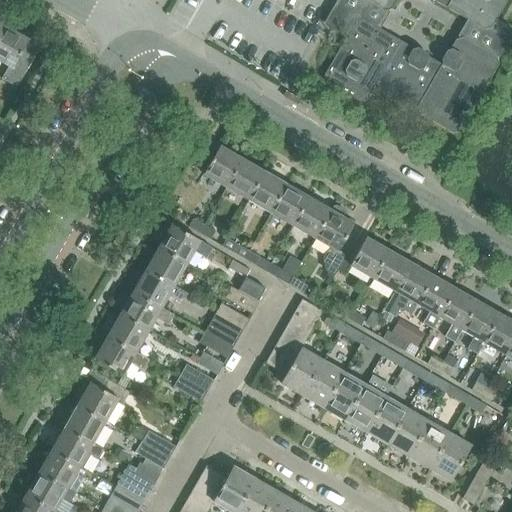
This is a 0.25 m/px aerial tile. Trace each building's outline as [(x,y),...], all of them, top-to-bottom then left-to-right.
[(391,9),(396,0),(365,0),(384,11),(391,9)] [(432,0),(446,8),(450,0),(432,0)] [(450,0),(446,8),(484,30),(491,28),(506,0),(450,0)] [(366,100),(376,84),(375,83),(400,41),(362,19),(355,21),(324,75),(326,82),(359,102),(366,100)] [(5,27),(0,35),(0,61),(8,66),(1,78),(17,87),(38,51),(26,44),(28,40),(5,27)] [(441,64),(417,107),(418,114),(452,133),(459,131),(498,64),(496,57),(462,38),(455,40),(441,64)] [(376,84),(396,95),(421,53),(400,41),(375,83),(376,84)] [(396,95),(417,107),(441,64),(421,53),(396,95)] [(203,174),(226,188),(242,159),(219,146),(203,174)] [(226,188),(248,200),(264,172),(242,159),(226,188)] [(248,200),(270,213),(286,185),(264,172),(248,200)] [(270,213),(292,226),(308,197),(286,185),(270,213)] [(292,226),(314,239),(331,210),(308,197),(292,226)] [(347,215),(346,214),(346,212),(336,206),(333,207),(314,239),(330,247),(323,259),(325,271),(334,276),(345,256),(337,252),(354,223),(345,218),(347,215)] [(188,228),(199,234),(204,225),(193,219),(188,228)] [(186,264),(194,251),(206,259),(212,248),(171,224),(158,247),(186,264)] [(199,234),(211,241),(216,232),(204,225),(199,234)] [(372,279),(388,251),(366,237),(349,266),(372,279)] [(233,254),(243,259),(248,251),(238,245),(233,254)] [(186,264),(158,247),(145,270),(174,286),(186,264)] [(243,259),(256,267),(261,258),(248,251),(243,259)] [(411,263),(388,251),(372,279),(394,292),(411,263)] [(417,305),(416,304),(433,276),(411,263),(394,292),(384,311),(393,316),(399,307),(412,314),(417,305)] [(161,308),(168,296),(182,304),(187,294),(174,286),(145,270),(132,292),(161,308)] [(278,279),(288,285),(293,276),(283,271),(278,279)] [(288,285),(300,292),(305,283),(293,276),(288,285)] [(432,329),(439,317),(455,289),(433,276),(416,304),(428,311),(422,323),(432,329)] [(224,299),(252,315),(259,303),(258,303),(265,290),(246,278),(238,291),(231,287),(224,299)] [(439,318),(451,325),(444,336),(455,342),(461,330),(477,302),(455,289),(439,317),(439,318)] [(173,315),(161,308),(132,292),(120,314),(148,330),(155,318),(167,325),(173,315)] [(322,311),(302,300),(296,310),(316,322),(322,311)] [(484,343),(483,343),(499,314),(477,302),(461,330),(473,337),(467,349),(477,355),(484,343)] [(337,312),(349,319),(353,311),(341,304),(337,312)] [(215,315),(242,331),(249,320),(221,305),(215,315)] [(316,322),(296,310),(290,321),(310,332),(316,322)] [(349,319),(361,326),(366,318),(353,311),(349,319)] [(120,314),(107,336),(135,353),(148,330),(120,314)] [(511,343),(511,321),(499,314),(483,343),(505,356),(511,343)] [(232,349),(239,337),(242,331),(215,315),(211,321),(205,333),(232,349)] [(324,323),(339,331),(344,323),(329,315),(324,323)] [(290,321),(284,331),(304,343),(310,332),(290,321)] [(339,331),(360,344),(365,336),(344,323),(339,331)] [(284,331),(277,342),(298,353),(301,348),(304,343),(284,331)] [(393,346),(398,337),(387,331),(382,339),(393,346)] [(199,344),(226,359),(232,349),(205,333),(199,344)] [(130,362),(142,369),(146,363),(148,359),(135,353),(107,336),(94,359),(122,375),(130,362)] [(360,344),(381,356),(386,348),(365,336),(360,344)] [(398,337),(393,346),(404,352),(409,344),(398,337)] [(277,342),(271,352),(291,364),(298,353),(277,342)] [(291,364),(285,375),(280,383),(302,396),(322,361),(301,348),(298,353),(291,364)] [(381,356),(402,368),(407,360),(386,348),(381,356)] [(271,352),(265,363),(285,375),(291,364),(271,352)] [(196,364),(217,376),(223,365),(202,353),(196,364)] [(425,364),(437,371),(442,363),(430,356),(425,364)] [(402,368),(424,380),(428,372),(407,360),(402,368)] [(302,396),(323,408),(343,373),(322,361),(302,396)] [(437,371),(449,378),(454,370),(442,363),(437,371)] [(186,365),(179,378),(207,393),(214,381),(186,365)] [(424,380),(445,393),(449,385),(428,372),(424,380)] [(323,408),(344,420),(365,385),(343,373),(323,408)] [(173,387),(201,403),(207,393),(179,378),(173,387)] [(100,389),(118,399),(123,402),(129,392),(106,379),(100,389)] [(470,389),(482,396),(486,388),(474,381),(470,389)] [(89,382),(76,405),(105,422),(118,399),(100,389),(89,382)] [(344,420),(365,432),(386,397),(365,385),(344,420)] [(445,393),(466,405),(470,397),(449,385),(445,393)] [(482,396),(494,403),(498,395),(486,388),(482,396)] [(386,397),(365,432),(387,444),(407,409),(386,397)] [(466,405),(483,415),(488,407),(470,397),(466,405)] [(76,405),(64,428),(92,444),(105,422),(76,405)] [(387,444),(408,457),(428,422),(407,409),(387,444)] [(449,434),(428,422),(408,457),(429,469),(449,434)] [(64,428),(51,450),(79,466),(92,444),(64,428)] [(148,431),(141,443),(169,459),(176,447),(148,431)] [(449,434),(429,469),(451,481),(471,446),(449,434)] [(135,453),(163,469),(169,459),(141,443),(135,453)] [(79,466),(51,450),(38,472),(67,488),(79,466)] [(132,474),(153,486),(160,475),(139,463),(132,474)] [(483,464),(478,472),(489,478),(493,470),(483,464)] [(206,466),(200,477),(220,489),(226,478),(206,466)] [(212,502),(229,511),(235,511),(254,479),(232,467),(226,478),(220,489),(214,499),(212,502)] [(38,472),(25,494),(54,511),(67,488),(38,472)] [(489,478),(478,472),(463,499),(473,505),(489,478)] [(122,476),(116,487),(144,503),(150,492),(122,476)] [(200,477),(194,488),(214,499),(220,489),(200,477)] [(263,511),(275,491),(254,479),(235,511),(263,511)] [(110,498),(133,511),(138,511),(144,503),(116,487),(110,498)] [(194,488),(188,498),(208,510),(212,502),(214,499),(194,488)] [(291,511),(296,503),(275,491),(263,511),(291,511)] [(15,511),(53,511),(54,511),(25,494),(15,511)] [(188,498),(182,509),(187,511),(206,511),(208,510),(188,498)] [(311,511),(296,503),(291,511),(311,511)]
